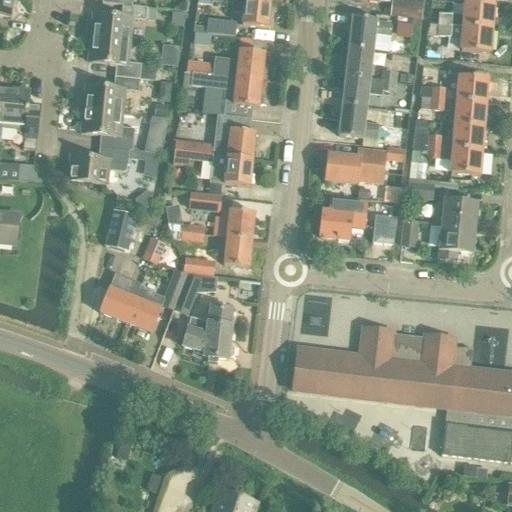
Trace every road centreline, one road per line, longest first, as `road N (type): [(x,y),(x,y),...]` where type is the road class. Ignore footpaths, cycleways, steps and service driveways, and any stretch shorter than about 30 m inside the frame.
road 1 (tertiary): [(261,448),(67,363),(0,344)]
road 2 (tertiary): [(283,272),(309,0)]
road 3 (residential): [(283,272),(483,290),(511,279)]
road 4 (tertiary): [(261,448),(283,272)]
road 5 (tertiary): [(374,511),(261,448)]
